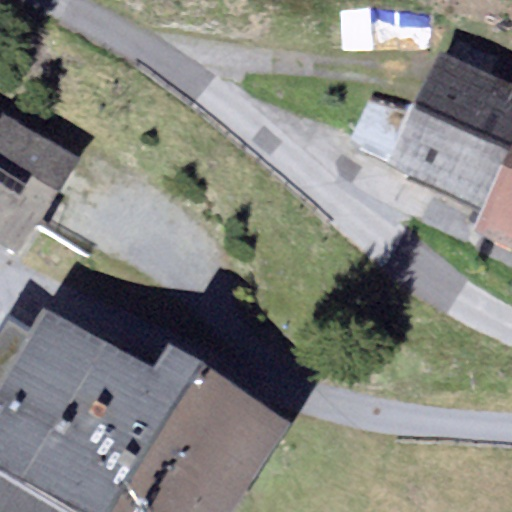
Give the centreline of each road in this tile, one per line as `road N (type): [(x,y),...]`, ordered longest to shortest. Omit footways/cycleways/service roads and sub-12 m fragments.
road 1 (unknown): [(0,269),(240,372),(332,395),(511,419)]
road 2 (residential): [(511,320),(392,243),(230,99),(150,45)]
